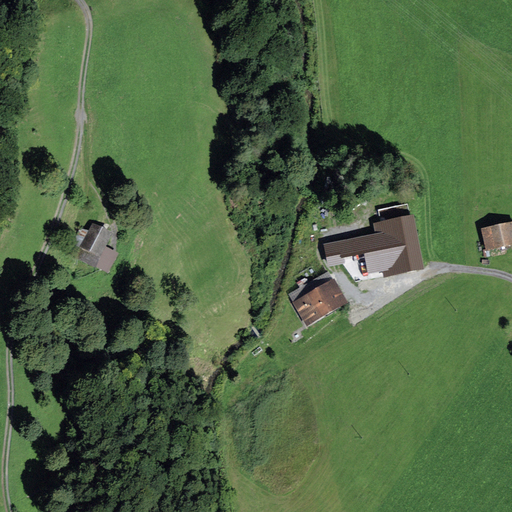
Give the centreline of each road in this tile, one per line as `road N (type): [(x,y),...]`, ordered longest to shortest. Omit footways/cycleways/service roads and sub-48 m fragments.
road 1 (track): [(9,511),(3,482),(10,350),(78,143),(89,23),(77,0)]
road 2 (track): [(511,277),(436,268),(360,310)]
